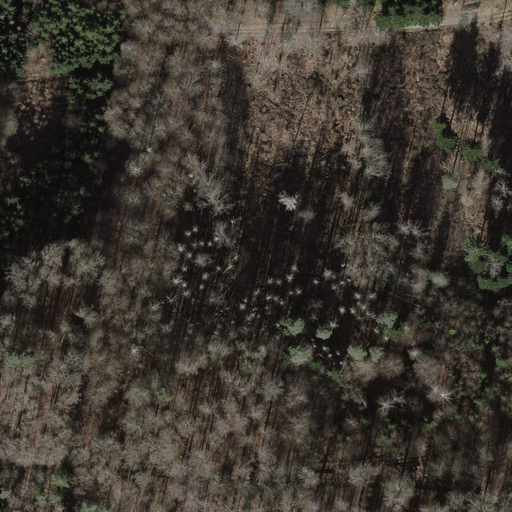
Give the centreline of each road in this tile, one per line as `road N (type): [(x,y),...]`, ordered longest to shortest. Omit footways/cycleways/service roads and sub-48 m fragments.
road 1 (track): [(511,11),(407,27),(228,29),(135,62),(0,79)]
road 2 (track): [(0,464),(102,459),(253,473),(511,439)]
road 3 (track): [(511,507),(460,488),(253,473)]
